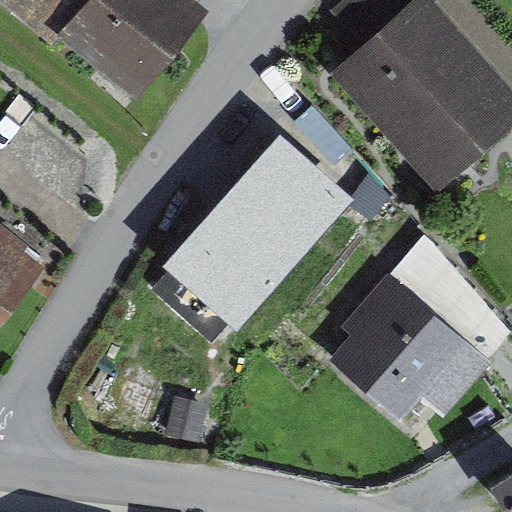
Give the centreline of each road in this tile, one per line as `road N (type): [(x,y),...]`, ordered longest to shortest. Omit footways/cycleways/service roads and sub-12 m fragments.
road 1 (residential): [(0,461),(258,55),(303,0)]
road 2 (residential): [(0,464),(348,511)]
